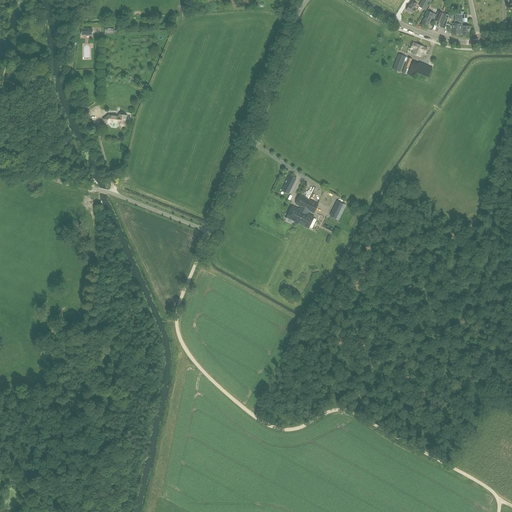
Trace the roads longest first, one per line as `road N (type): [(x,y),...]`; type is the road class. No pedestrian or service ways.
road 1 (track): [(210,229),(176,322),(188,354),(220,388),(283,430),(328,410),(350,410),(511,506)]
road 2 (unclassified): [(0,150),(68,184),(210,229),(306,0)]
road 3 (tertiary): [(478,42),(395,23),(358,0)]
